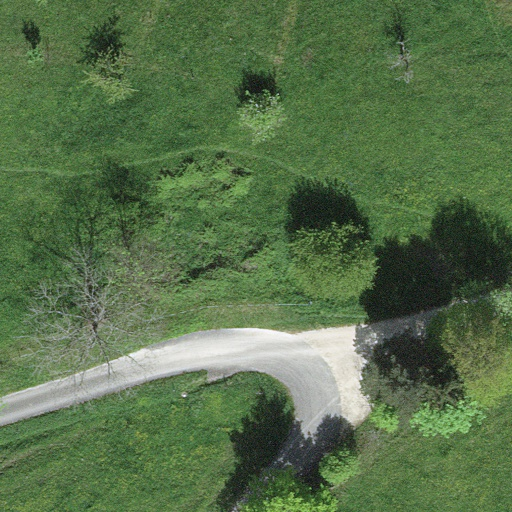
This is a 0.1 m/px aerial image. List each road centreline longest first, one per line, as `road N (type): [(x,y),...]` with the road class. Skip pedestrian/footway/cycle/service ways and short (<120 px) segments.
road 1 (unclassified): [(0,408),(183,354),(257,355),(308,371),(314,414),(295,460),(242,511)]
road 2 (track): [(308,371),(511,301)]
